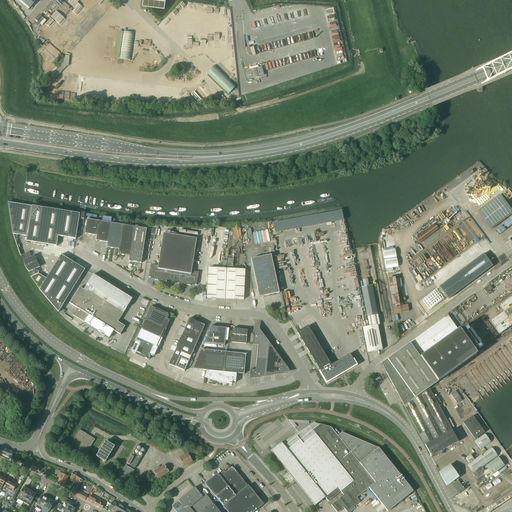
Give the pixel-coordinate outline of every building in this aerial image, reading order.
[(123,32),(119,58),(130,60),(134,33),(123,32)] [(249,47),(246,48),(248,54),(251,53),(251,56),(256,55),(254,48),(253,47),(249,48),(249,47)] [(59,67),(45,84),(48,87),(63,71),(64,69),(66,66),(63,63),(59,67)] [(236,86),(215,65),(207,73),(228,94),(236,86)] [(259,67),(246,70),(249,80),(261,76),(259,67)] [(482,89),(482,87),(475,70),(475,69),(474,68),(473,67),(472,67),(471,67),(470,68),(469,69),(469,70),(469,71),(476,89),(477,90),(478,91),(480,91),(481,91),(482,90),(482,89)] [(494,199),(478,211),(492,229),(508,217),(494,199)] [(32,206),(8,202),(13,234),(27,236),(26,241),(36,243),(36,244),(46,246),(46,244),(56,246),(58,236),(64,237),(76,239),(77,232),(79,220),(80,214),(79,213),(64,211),(32,206)] [(97,236),(99,221),(87,219),(85,234),(97,236)] [(97,236),(96,241),(108,243),(111,223),(103,221),(99,221),(97,236)] [(108,243),(107,248),(119,249),(123,225),(118,224),(115,224),(111,223),(108,243)] [(135,227),(123,225),(119,249),(118,254),(130,256),(135,227)] [(130,256),(129,261),(141,263),(147,229),(135,227),(130,256)] [(199,272),(191,271),(197,239),(163,233),(158,265),(151,264),(149,277),(155,278),(154,280),(158,280),(158,279),(163,280),(163,281),(167,282),(167,280),(178,282),(178,284),(182,284),(182,283),(187,283),(187,285),(190,286),(191,284),(196,285),(199,272)] [(395,249),(383,251),(386,270),(399,267),(395,249)] [(22,255),(32,276),(32,277),(39,274),(35,266),(37,265),(34,259),(32,259),(29,252),(22,255)] [(483,254),(439,287),(448,299),(493,266),(483,254)] [(46,278),(39,274),(32,277),(32,276),(31,277),(31,276),(31,277),(39,290),(59,312),(85,269),(61,255),(46,278)] [(271,255),(251,259),(259,297),(279,293),(271,255)] [(207,298),(225,299),(227,268),(208,268),(207,298)] [(227,268),(225,299),(244,300),(245,269),(227,268)] [(73,298),(70,303),(77,308),(73,315),(98,331),(100,332),(99,334),(102,335),(102,334),(109,338),(114,331),(120,334),(125,326),(118,322),(132,299),(93,274),(84,290),(80,287),(73,298)] [(361,287),(367,316),(377,314),(372,285),(361,287)] [(490,285),(484,289),(487,293),(493,289),(490,285)] [(151,306),(145,320),(154,324),(159,312),(155,310),(155,308),(151,306)] [(145,320),(141,329),(160,338),(164,329),(166,329),(170,320),(167,319),(169,314),(165,312),(164,314),(159,312),(154,324),(145,320)] [(369,326),(362,328),(367,352),(382,349),(377,325),(379,324),(377,314),(367,316),(369,326)] [(404,406),(429,389),(477,354),(459,329),(458,330),(448,315),(418,337),(409,343),(410,343),(387,359),(383,363),(382,365),(404,406)] [(187,324),(183,332),(189,335),(196,321),(189,318),(187,324)] [(189,335),(199,339),(205,325),(201,323),(196,321),(189,335)] [(211,326),(204,343),(225,345),(226,328),(227,328),(210,326),(211,326)] [(308,326),(297,332),(321,373),(320,373),(326,383),(357,364),(355,361),(354,361),(350,354),(331,365),(308,326)] [(232,328),(231,342),(246,344),(247,330),(232,328)] [(141,329),(136,338),(146,342),(153,345),(149,355),(151,355),(154,357),(158,347),(156,347),(160,338),(141,329)] [(254,331),(253,344),(258,345),(257,355),(266,356),(268,341),(259,329),(259,330),(254,331)] [(181,336),(179,341),(194,348),(199,339),(189,335),(183,332),(182,336),(181,336)] [(136,352),(140,355),(146,342),(136,338),(131,352),(135,354),(136,352)] [(175,350),(181,353),(190,357),(194,348),(179,341),(177,347),(175,350)] [(286,373),(285,373),(287,368),(288,368),(268,341),(266,356),(264,377),(286,373)] [(149,360),(151,355),(149,355),(153,345),(146,342),(140,355),(145,357),(144,358),(149,360)] [(244,374),(246,354),(225,352),(212,350),(201,349),(193,369),(209,370),(209,371),(210,371),(210,372),(206,371),(205,378),(232,384),(232,382),(236,382),(236,373),(244,374)] [(169,364),(175,367),(181,353),(175,350),(171,359),(169,364)] [(184,371),(190,357),(181,353),(175,367),(180,369),(184,371)] [(254,378),(264,377),(266,356),(257,355),(255,370),(250,369),(250,374),(255,378),(254,378)] [(446,419),(438,405),(441,403),(438,397),(434,398),(429,389),(404,406),(431,456),(458,442),(451,429),(453,427),(452,425),(452,424),(448,418),(446,419)] [(473,416),(463,423),(474,440),(484,432),(473,416)] [(281,442),(270,451),(315,506),(325,498),(328,501),(340,491),(343,495),(331,505),(336,511),(338,511),(343,508),(347,511),(359,502),(356,498),(368,488),(387,511),(412,491),(378,447),(341,432),(337,436),(330,427),(313,422),(282,443),(281,442)] [(80,430),(69,447),(85,457),(95,439),(80,430)] [(485,434),(474,441),(480,450),(491,443),(485,434)] [(99,452),(96,457),(105,463),(115,447),(105,442),(102,447),(101,446),(97,451),(99,452)] [(138,445),(127,463),(135,468),(146,449),(138,445)] [(14,452),(3,447),(0,453),(0,454),(11,459),(14,452)] [(491,447),(467,465),(473,474),(498,456),(491,447)] [(188,453),(179,458),(184,466),(193,461),(188,453)] [(470,455),(465,458),(469,463),(474,459),(470,455)] [(498,457),(486,466),(492,475),(504,466),(498,457)] [(33,464),(31,468),(39,472),(41,467),(42,465),(37,462),(34,461),(33,464)] [(155,470),(155,471),(153,471),(157,478),(168,472),(163,465),(160,467),(159,465),(154,468),(155,470)] [(450,465),(439,472),(446,486),(452,482),(453,483),(451,485),(458,494),(464,489),(458,480),(454,483),(453,481),(458,477),(450,465)] [(134,471),(125,466),(120,474),(129,479),(134,471)] [(217,473),(204,483),(227,511),(253,511),(264,503),(261,499),(260,500),(248,485),(247,486),(232,468),(224,474),(223,472),(219,476),(217,473)] [(68,481),(66,481),(68,477),(58,473),(56,478),(59,479),(56,484),(62,487),(64,485),(66,486),(68,481)] [(70,483),(72,485),(74,482),(78,476),(73,473),(71,476),(72,477),(71,478),(71,479),(70,481),(71,481),(70,483)] [(82,488),(84,484),(81,482),(83,479),(78,476),(74,482),(72,485),(75,487),(76,485),(82,488)] [(6,494),(12,483),(8,481),(1,492),(6,494)] [(12,483),(6,494),(4,498),(6,499),(8,495),(13,498),(16,493),(15,493),(17,490),(15,489),(16,486),(12,483)] [(23,503),(30,491),(24,487),(17,499),(23,503)] [(175,507),(176,507),(176,509),(178,511),(177,511),(220,511),(203,491),(200,494),(195,487),(178,501),(179,501),(176,503),(176,505),(175,506),(175,507)] [(88,494),(85,492),(80,489),(79,491),(75,489),(73,493),(85,500),(88,494)] [(36,494),(30,491),(23,503),(29,506),(36,494)] [(97,499),(94,504),(102,509),(102,508),(105,503),(99,500),(100,497),(101,498),(101,497),(104,492),(102,491),(99,495),(97,499)] [(92,492),(91,492),(89,494),(86,500),(94,504),(97,499),(97,498),(90,495),(92,492)] [(37,505),(35,507),(41,511),(43,508),(48,499),(42,496),(37,505)] [(54,503),(48,499),(43,508),(49,511),(54,503)] [(67,504),(64,509),(64,510),(68,511),(72,511),(75,509),(71,507),(74,503),(68,500),(66,503),(67,504)] [(121,511),(124,508),(117,503),(114,508),(120,511),(121,511)]
